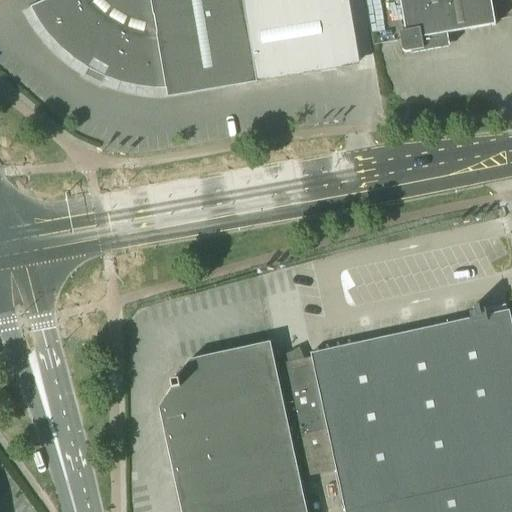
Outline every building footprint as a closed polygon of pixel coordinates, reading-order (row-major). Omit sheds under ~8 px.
[(47,0),(30,8),(39,23),(50,37),(62,49),(75,60),(88,69),(85,75),(102,84),(105,78),(120,83),(137,87),(154,89),(171,89),(188,87),(205,84),(221,78),(225,89),(258,84),(243,0),(47,0)] [(358,56),(348,0),(243,0),(258,84),(342,69),(341,67),(358,64),(356,56),(358,56)] [(407,53),(412,52),(412,54),(450,48),(448,34),(496,26),(491,0),(399,0),(406,32),(400,33),(403,50),(403,51),(404,52),(405,53),(407,53)] [(511,511),(511,324),(509,311),(311,354),(312,358),(337,469),(346,511),(511,511)] [(312,358),(305,359),(300,349),(287,355),(289,363),(275,366),(270,343),(189,361),(177,380),(170,382),(172,388),(159,407),(181,511),(306,511),(299,478),(337,469),(312,358)]
